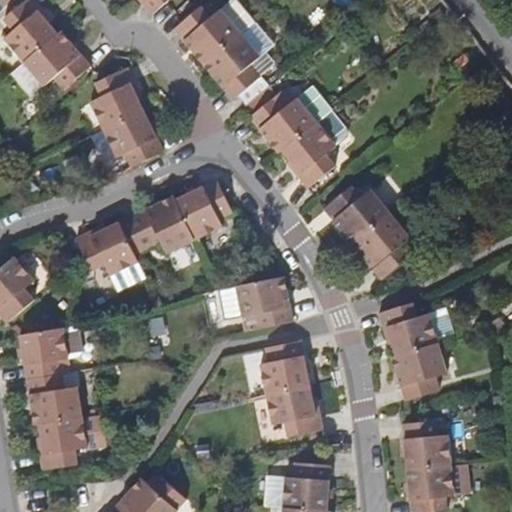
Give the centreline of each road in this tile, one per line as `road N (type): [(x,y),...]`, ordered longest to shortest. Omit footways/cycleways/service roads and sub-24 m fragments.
road 1 (residential): [(374,511),(358,372),(340,315),(284,215),(214,149)]
road 2 (residential): [(214,149),(0,240)]
road 3 (residential): [(214,149),(165,61),(85,0)]
